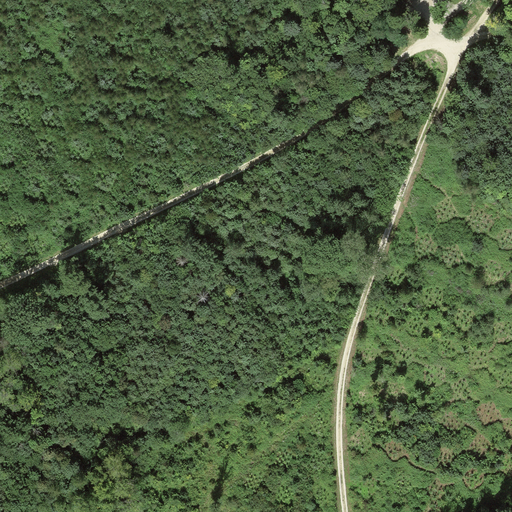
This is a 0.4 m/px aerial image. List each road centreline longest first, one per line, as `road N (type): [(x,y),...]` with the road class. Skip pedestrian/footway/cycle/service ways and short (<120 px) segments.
road 1 (track): [(511,34),(452,44),(434,38),(253,163),(0,287)]
road 2 (track): [(493,0),(450,69),(350,332),(338,423),(341,511)]
